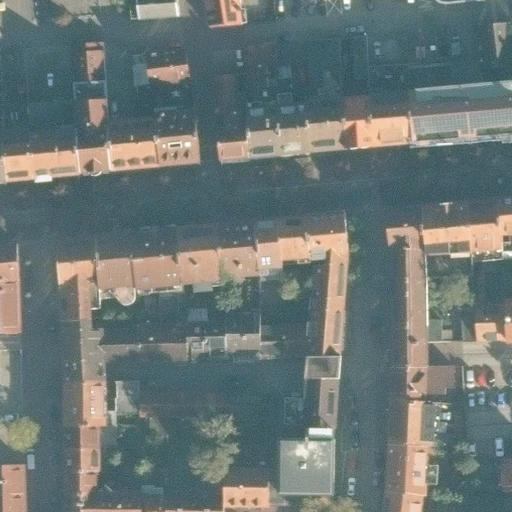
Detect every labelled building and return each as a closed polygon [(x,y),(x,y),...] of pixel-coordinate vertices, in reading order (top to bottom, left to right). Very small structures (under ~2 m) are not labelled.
[(176,0),(135,0),(138,25),(179,22),(176,0)] [(245,26),(241,0),(206,0),(211,31),(245,26)] [(511,24),(475,27),(479,67),(511,63),(511,24)] [(373,81),(372,71),(370,40),(355,41),(356,82),(373,81)] [(353,152),(348,104),(343,42),(308,46),(311,91),(307,91),(309,108),(313,155),(353,152)] [(74,45),(76,90),(109,88),(107,44),(74,45)] [(290,46),(276,47),(278,71),(291,70),(290,46)] [(313,155),(309,108),(295,110),(293,94),(279,96),(280,111),(273,112),(270,72),(278,71),(276,47),(245,50),(251,114),(256,160),(313,155)] [(192,55),(140,58),(144,104),(160,103),(159,84),(194,81),(192,55)] [(511,63),(479,67),(411,73),(419,146),(448,143),(488,139),(511,137),(511,63)] [(419,146),(411,73),(411,68),(372,71),(373,81),(375,102),(380,149),(419,146)] [(219,117),(229,116),(241,115),(238,76),(216,78),(219,117)] [(116,173),(112,125),(109,88),(76,90),(77,104),(82,176),(116,173)] [(380,149),(375,102),(348,104),(353,152),(380,149)] [(82,176),(77,104),(30,108),(32,136),(35,180),(82,176)] [(199,165),(195,112),(157,115),(158,122),(161,169),(199,165)] [(256,160),(251,114),(241,115),(229,116),(230,134),(221,135),(223,163),(256,160)] [(161,169),(158,122),(112,125),(116,173),(161,169)] [(35,180),(32,136),(5,138),(8,183),(35,180)] [(511,193),(493,195),(496,227),(511,226),(511,193)] [(493,195),(462,198),(465,247),(466,261),(499,258),(496,227),(493,195)] [(462,198),(422,202),(423,247),(465,247),(462,198)] [(383,205),(385,246),(423,247),(422,202),(383,205)] [(310,212),(313,249),(351,249),(348,208),(310,212)] [(280,215),(284,265),(313,262),(313,249),(310,212),(280,215)] [(257,217),(261,266),(284,265),(280,215),(257,217)] [(257,217),(220,220),(224,279),(243,278),(242,273),(261,272),(261,266),(257,217)] [(178,224),(182,282),(197,281),(197,289),(213,288),(213,279),(224,279),(220,220),(206,222),(190,223),(178,224)] [(144,227),(132,228),(136,282),(136,287),(182,282),(178,224),(164,226),(144,227)] [(511,226),(496,227),(499,258),(511,257),(511,226)] [(132,228),(95,232),(99,286),(116,284),(117,291),(117,294),(118,297),(119,299),(121,301),(122,303),(125,303),(127,303),(129,303),(131,302),(133,300),(134,297),(135,295),(135,292),(135,290),(134,282),(136,282),(132,228)] [(62,280),(63,313),(93,312),(100,312),(99,286),(95,232),(76,234),(60,235),(62,280)] [(0,276),(17,276),(16,239),(0,240),(0,276)] [(386,356),(386,362),(425,362),(425,356),(424,341),(424,317),(423,247),(385,246),(386,356)] [(351,249),(313,249),(313,262),(311,298),(347,300),(351,249)] [(0,276),(0,333),(18,334),(17,282),(17,276),(0,276)] [(260,280),(261,306),(287,306),(286,280),(260,280)] [(511,339),(511,293),(503,294),(503,303),(504,340),(511,339)] [(309,326),(307,356),(342,356),(347,300),(311,298),(309,317),(309,326)] [(477,340),(476,303),(461,303),(462,341),(477,340)] [(504,340),(503,303),(476,303),(477,340),(504,340)] [(226,307),(227,319),(228,358),(262,358),(261,318),(261,306),(226,307)] [(64,372),(64,381),(106,380),(106,371),(106,360),(105,322),(93,322),(93,312),(63,313),(64,372)] [(286,317),(261,318),(262,358),(287,357),(286,327),(286,317)] [(439,317),(424,317),(424,341),(440,341),(439,317)] [(227,319),(186,320),(187,359),(228,358),(227,319)] [(140,321),(141,360),(187,359),(186,320),(140,321)] [(106,360),(141,360),(140,321),(105,322),(106,360)] [(286,327),(287,357),(307,356),(309,326),(286,327)] [(342,356),(307,356),(308,366),(307,376),(341,376),(341,365),(342,356)] [(386,362),(386,398),(424,398),(424,391),(425,362),(386,362)] [(452,362),(425,362),(424,391),(442,391),(442,384),(452,384),(452,362)] [(340,431),(341,376),(307,376),(307,393),(284,394),(284,431),(340,431)] [(139,377),(116,378),(116,410),(140,410),(139,389),(139,377)] [(64,381),(65,423),(98,422),(107,422),(106,380),(64,381)] [(168,389),(139,389),(140,410),(140,417),(169,416),(168,389)] [(197,390),(168,389),(169,416),(197,417),(197,390)] [(226,390),(197,390),(197,417),(225,417),(226,390)] [(271,391),(226,390),(225,417),(238,417),(238,420),(259,421),(259,417),(270,418),(271,391)] [(386,398),(385,448),(423,449),(424,398),(386,398)] [(65,423),(66,446),(98,445),(98,422),(65,423)] [(310,487),(339,488),(340,431),(284,431),(281,430),(280,458),(280,465),(280,487),(310,487)] [(66,446),(66,468),(99,468),(98,445),(66,446)] [(385,448),(383,493),(422,493),(423,449),(385,448)] [(511,458),(500,459),(501,489),(511,488),(511,458)] [(0,511),(23,511),(23,462),(0,461),(0,511)] [(224,491),(224,508),(268,508),(268,504),(268,465),(224,464),(224,491)] [(280,465),(268,465),(268,504),(310,504),(310,487),(280,487),(280,465)] [(97,511),(98,489),(99,468),(66,468),(65,511),(97,511)] [(143,511),(143,490),(98,489),(97,511),(143,511)] [(166,511),(167,490),(143,490),(143,511),(166,511)] [(166,511),(223,511),(224,508),(224,491),(167,490),(166,511)] [(421,511),(422,493),(383,493),(381,511),(421,511)]
